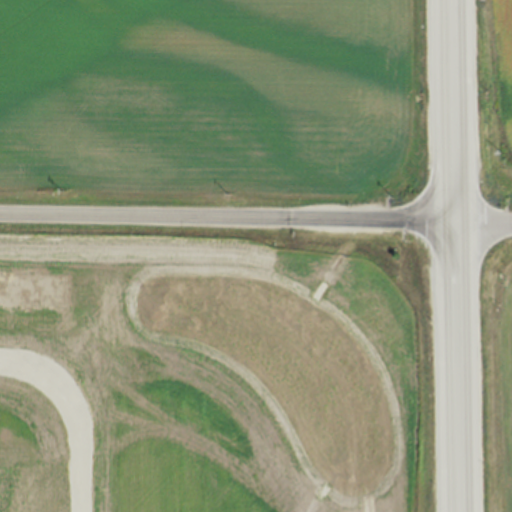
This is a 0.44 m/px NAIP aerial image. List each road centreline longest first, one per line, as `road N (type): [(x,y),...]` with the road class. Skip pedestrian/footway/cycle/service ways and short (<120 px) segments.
road 1 (residential): [(455,230),(0,223)]
road 2 (secondary): [(455,230),(459,511)]
road 3 (secondary): [(455,0),(455,230)]
